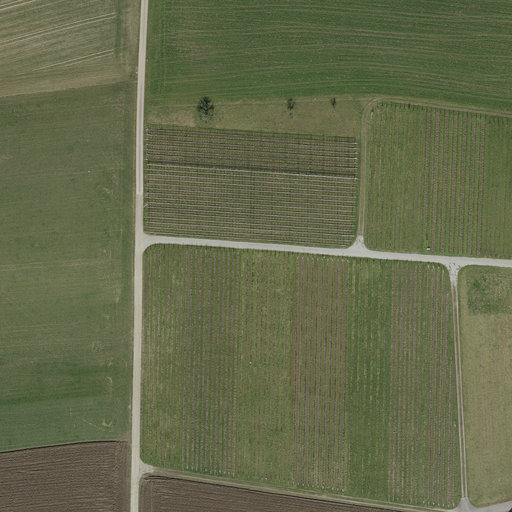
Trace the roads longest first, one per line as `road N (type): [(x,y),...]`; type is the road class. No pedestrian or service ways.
road 1 (track): [(135,511),(145,0)]
road 2 (track): [(139,240),(511,262)]
road 3 (track): [(135,467),(440,511)]
road 4 (track): [(511,115),(381,100),(366,110),(360,252)]
road 5 (track): [(450,258),(465,511)]
